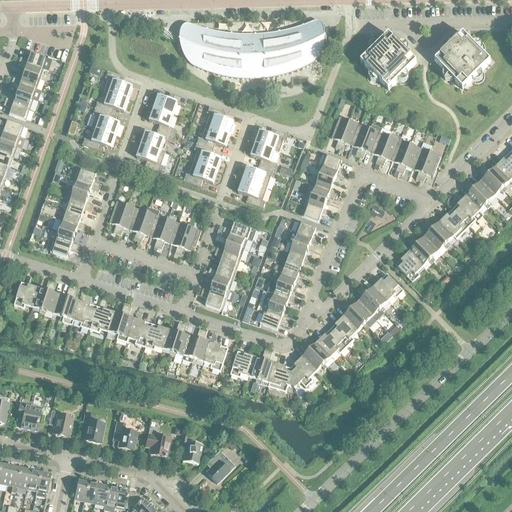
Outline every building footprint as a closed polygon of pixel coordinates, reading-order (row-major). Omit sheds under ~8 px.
[(324,30),(324,28),(323,27),(323,26),(322,25),(321,24),(321,23),(320,23),(319,22),(318,22),(317,22),(316,22),(313,23),(308,25),(305,26),(302,27),(297,28),(292,30),(287,31),(282,32),(273,34),(269,34),(261,35),(257,35),(252,35),(247,35),(242,35),(238,35),(233,35),(228,34),(223,34),(219,33),(214,32),(210,31),(205,30),(201,29),(196,27),(190,25),(189,25),(188,25),(187,25),(186,25),(185,25),(185,26),(184,26),(183,27),(182,28),(182,29),(181,32),(180,33),(180,35),(180,37),(180,39),(180,40),(179,40),(179,41),(180,42),(180,43),(180,46),(181,48),(182,52),(183,53),(183,55),(184,57),(185,59),(187,61),(188,62),(189,64),(191,65),(193,67),(196,68),(200,70),(203,72),(207,73),(210,74),(214,75),(218,76),(222,77),(226,78),(230,79),(234,79),(238,80),(242,80),(246,80),(251,80),(255,80),(259,80),(264,80),(268,79),(272,78),(277,78),(281,77),(285,76),(289,74),(293,73),(297,72),(301,70),(305,68),(309,67),(312,65),(314,64),(315,63),(316,61),(318,60),(319,58),(320,56),(321,54),(322,53),(323,51),(323,49),(324,47),(324,44),(325,42),(325,38),(326,38),(325,37),(325,33),(324,32),(324,30)] [(491,63),(463,35),(435,62),(463,90),(491,63)] [(416,63),(389,36),(361,63),(388,91),(416,63)] [(18,62),(43,71),(48,72),(51,62),(30,54),(27,61),(20,58),(18,62)] [(39,81),(43,71),(18,62),(17,66),(25,68),(22,75),(39,81)] [(94,77),(100,79),(102,73),(96,71),(94,77)] [(132,89),(133,89),(123,85),(124,80),(125,80),(125,79),(108,73),(108,74),(106,79),(106,80),(109,81),(104,93),(128,101),(132,89)] [(36,91),(39,81),(22,75),(20,81),(13,79),(11,83),(36,91)] [(41,93),(36,91),(11,83),(10,86),(18,89),(15,95),(32,101),(37,103),(41,93)] [(95,110),(112,116),(114,110),(124,114),(124,113),(128,101),(104,93),(109,95),(105,107),(97,104),(97,105),(96,110),(95,110)] [(4,103),(29,111),(32,101),(15,95),(13,102),(5,99),(4,103)] [(187,101),(170,95),(170,96),(169,101),(158,97),(158,98),(154,110),(173,117),(177,105),(185,107),(187,101)] [(346,102),(343,101),(341,100),(338,109),(343,111),(346,102)] [(8,116),(25,122),(29,111),(4,103),(3,107),(10,109),(8,116)] [(210,116),(207,126),(206,128),(230,137),(234,124),(234,125),(235,124),(224,120),(226,115),(226,114),(209,109),(208,115),(207,114),(207,115),(210,116)] [(96,117),(92,129),(116,138),(120,126),(120,125),(110,121),(112,116),(95,110),(93,116),(96,117)] [(150,122),(149,122),(149,123),(160,126),(158,132),(158,131),(158,132),(175,138),(175,137),(174,137),(176,132),(177,132),(169,129),(173,117),(154,110),(150,122)] [(335,150),(339,151),(350,122),(340,118),(331,140),(338,142),(335,150)] [(0,132),(19,139),(23,128),(6,122),(4,129),(0,127),(0,132)] [(345,145),(352,147),(360,126),(350,122),(339,151),(343,152),(345,145)] [(355,157),(359,159),(370,130),(360,126),(352,147),(358,150),(355,157)] [(197,145),(214,151),(213,151),(215,146),(226,149),(230,137),(206,128),(206,129),(211,130),(206,142),(199,139),(198,140),(199,140),(197,145)] [(82,147),(99,153),(99,152),(101,147),(112,150),(111,150),(116,138),(92,129),(92,130),(96,131),(92,143),(85,140),(84,141),(85,141),(83,146),(82,146),(82,147)] [(255,145),(279,154),(284,142),(287,143),(287,142),(286,142),(288,137),(289,137),(289,136),(272,130),(272,131),(270,136),(259,133),(260,133),(255,145)] [(366,153),(372,155),(380,134),(370,130),(359,159),(363,160),(366,153)] [(19,139),(0,132),(0,136),(1,137),(0,139),(0,143),(16,149),(21,151),(24,141),(19,139)] [(146,135),(141,147),(165,155),(161,153),(165,141),(172,144),(173,143),(172,143),(174,138),(175,138),(158,132),(157,132),(158,132),(156,137),(145,134),(146,135)] [(390,138),(380,134),(372,155),(378,158),(376,165),(379,167),(390,138)] [(392,163),(401,139),(391,135),(390,138),(379,167),(383,168),(386,160),(392,163)] [(396,173),(399,174),(410,145),(402,142),(403,140),(401,139),(392,163),(399,165),(396,173)] [(192,143),(186,141),(184,148),(188,150),(191,148),(192,143)] [(16,149),(0,143),(0,154),(12,159),(16,160),(17,158),(13,157),(16,149)] [(195,151),(194,151),(197,153),(193,165),(217,173),(221,161),(222,161),(222,160),(211,157),(213,151),(213,152),(214,151),(197,145),(196,146),(197,146),(195,151)] [(251,158),(255,160),(261,162),(259,167),(276,173),(278,167),(270,164),(274,152),(279,154),(255,145),(251,157),(251,158)] [(421,149),(410,145),(399,174),(403,176),(406,168),(412,171),(421,149)] [(137,159),(147,163),(145,168),(145,169),(162,175),(162,174),(163,169),(164,169),(164,168),(161,167),(165,155),(141,147),(137,159)] [(416,181),(420,182),(431,153),(422,150),(423,148),(421,147),(421,149),(412,171),(419,173),(416,181)] [(441,157),(431,153),(420,182),(423,183),(426,176),(433,179),(441,157)] [(0,166),(9,169),(12,159),(0,154),(0,166)] [(321,167),(345,176),(347,172),(339,170),(342,163),(325,156),(321,167)] [(504,160),(496,168),(510,183),(511,180),(511,159),(511,158),(506,163),(504,160)] [(184,182),(201,188),(201,187),(202,182),(213,186),(213,185),(217,173),(193,165),(189,177),(186,176),(184,182)] [(9,169),(0,166),(0,177),(5,180),(9,169)] [(504,188),(510,183),(496,168),(491,173),(484,166),(481,169),(505,193),(507,191),(504,188)] [(257,173),(247,169),(247,170),(243,182),(267,190),(271,178),(274,179),(274,178),(276,173),(259,167),(257,173)] [(344,180),(345,176),(321,167),(317,177),(334,183),(336,177),(344,180)] [(503,195),(505,193),(481,169),(478,171),(485,178),(480,183),(495,198),(500,192),(503,195)] [(79,171),(75,181),(100,190),(101,186),(94,183),(96,177),(79,171)] [(332,190),(334,183),(317,177),(313,187),(337,196),(339,193),(332,190)] [(72,191),(89,197),(91,191),(98,193),(100,190),(75,181),(72,191)] [(489,203),(495,198),(480,183),(476,188),(469,181),(466,184),(490,208),(492,206),(489,203)] [(247,203),(246,203),(246,204),(263,210),(263,209),(265,204),(265,203),(262,202),(267,190),(243,182),(239,194),(238,194),(249,198),(247,203)] [(490,208),(466,184),(463,186),(470,194),(465,198),(479,213),(485,207),(488,210),(490,208)] [(336,200),(337,196),(313,187),(309,197),(326,204),(329,197),(336,200)] [(72,191),(68,202),(93,210),(94,206),(86,204),(89,197),(72,191)] [(305,207),(330,217),(331,213),(324,210),(326,204),(309,197),(305,207)] [(483,216),(479,213),(465,198),(457,206),(459,209),(455,214),(469,228),(476,221),(477,222),(483,217),(483,216)] [(93,210),(68,202),(65,212),(82,218),(84,211),(91,214),(96,215),(97,211),(93,210)] [(113,234),(117,236),(127,207),(117,203),(109,224),(116,227),(113,234)] [(137,210),(127,207),(117,236),(121,237),(124,229),(130,232),(137,210)] [(328,220),(330,217),(305,207),(301,218),(318,224),(321,217),(328,220)] [(149,209),(148,214),(138,243),(141,244),(144,236),(150,239),(158,217),(159,213),(149,209)] [(134,241),(138,243),(148,214),(137,210),(130,232),(136,234),(134,241)] [(65,212),(61,222),(86,230),(87,227),(79,224),(82,218),(65,212)] [(456,241),(469,228),(455,214),(450,218),(447,216),(439,224),(454,238),(456,241)] [(158,217),(150,239),(157,241),(154,249),(158,250),(168,221),(158,217)] [(168,221),(158,250),(162,251),(164,244),(171,246),(178,224),(168,221)] [(448,244),(454,238),(439,224),(434,228),(427,221),(425,224),(449,249),(451,246),(448,244)] [(86,230),(61,222),(57,232),(74,238),(77,232),(84,234),(86,230)] [(178,224),(171,246),(177,248),(175,256),(178,257),(189,228),(178,224)] [(295,234),(319,244),(321,240),(313,237),(316,230),(299,224),(295,234)] [(446,251),(449,249),(425,224),(422,227),(429,234),(424,239),(438,253),(444,248),(446,251)] [(251,231),(234,225),(232,231),(224,229),(223,232),(247,241),(251,231)] [(189,228),(178,257),(182,258),(185,251),(194,254),(201,232),(189,228)] [(57,232),(54,242),(83,253),(84,249),(72,245),(74,238),(57,232)] [(247,241),(223,232),(222,236),(229,239),(227,245),(244,251),(247,241)] [(318,247),(319,244),(295,234),(291,244),(308,251),(311,244),(318,247)] [(433,259),(438,253),(424,239),(419,244),(412,236),(409,239),(433,264),(435,262),(433,259)] [(408,254),(423,269),(428,263),(431,266),(433,264),(409,239),(406,242),(413,249),(408,254)] [(83,253),(54,242),(50,253),(67,259),(70,252),(77,255),(78,252),(83,253)] [(306,257),(308,251),(291,244),(287,254),(312,264),(313,260),(306,257)] [(244,251),(227,245),(225,252),(217,249),(216,253),(240,261),(244,251)] [(240,261),(216,253),(214,257),(222,259),(220,266),(237,272),(240,261)] [(310,267),(312,264),(287,254),(283,264),(300,271),(303,264),(310,267)] [(417,274),(423,269),(408,254),(400,262),(403,264),(398,269),(412,284),(420,277),(417,274)] [(298,277),(300,271),(283,264),(280,275),(304,284),(305,280),(298,277)] [(209,273),(233,282),(237,272),(220,266),(217,272),(210,269),(209,273)] [(213,286),(230,292),(233,282),(209,273),(207,277),(215,280),(213,286)] [(302,288),(304,284),(280,275),(276,285),(293,291),(295,285),(302,288)] [(374,288),(388,303),(394,297),(396,300),(404,293),(389,278),(384,283),(382,280),(374,288)] [(443,288),(450,281),(446,278),(439,285),(443,288)] [(45,292),(39,290),(33,309),(40,311),(39,315),(42,316),(52,283),(49,282),(45,292)] [(52,283),(42,316),(45,317),(46,313),(53,316),(60,296),(53,294),(56,285),(52,283)] [(272,295),(296,304),(298,300),(290,297),(293,291),(276,285),(272,295)] [(202,294),(226,302),(230,292),(213,286),(210,293),(203,290),(202,294)] [(382,308),(388,303),(374,288),(369,293),(362,286),(359,289),(383,313),(385,311),(382,308)] [(33,309),(39,290),(31,287),(30,291),(20,287),(14,307),(24,310),(25,307),(33,309)] [(66,298),(60,296),(53,316),(61,318),(60,322),(62,323),(73,290),(69,289),(66,298)] [(381,315),(383,313),(359,289),(356,292),(363,299),(358,303),(373,318),(378,312),(381,315)] [(73,290),(62,323),(62,324),(72,327),(74,322),(80,303),(74,301),(77,291),(73,290)] [(226,302),(202,294),(200,297),(208,300),(205,307),(222,313),(226,302)] [(295,308),(296,304),(272,295),(268,305),(285,311),(287,305),(295,308)] [(367,324),(373,318),(358,303),(353,308),(346,301),(343,304),(367,328),(370,326),(367,324)] [(97,308),(80,303),(74,322),(81,325),(80,328),(90,331),(97,308)] [(365,330),(367,328),(343,304),(341,307),(348,314),(343,319),(357,333),(363,328),(365,330)] [(282,318),(285,311),(268,305),(264,315),(288,324),(290,320),(282,318)] [(121,316),(114,314),(108,333),(116,335),(114,339),(117,340),(128,307),(124,306),(121,316)] [(128,307),(117,340),(117,341),(127,344),(129,340),(135,320),(128,318),(132,309),(128,307)] [(97,308),(90,331),(99,334),(100,331),(108,333),(114,314),(97,308)] [(287,328),(288,324),(264,315),(260,325),(277,332),(280,325),(287,328)] [(337,329),(332,334),(347,348),(354,341),(352,339),(357,333),(343,319),(335,326),(337,329)] [(146,324),(135,320),(129,340),(136,342),(135,346),(145,349),(151,329),(144,327),(146,324)] [(169,357),(172,358),(183,325),(179,324),(176,333),(169,331),(163,351),(170,353),(169,357)] [(186,326),(183,325),(172,358),(175,358),(176,355),(184,357),(190,338),(183,336),(186,326)] [(157,331),(151,329),(145,349),(154,352),(155,348),(163,351),(169,331),(159,328),(157,331)] [(196,340),(190,338),(184,357),(191,360),(190,363),(193,364),(203,332),(199,330),(196,340)] [(197,361),(204,364),(210,344),(204,342),(207,333),(203,332),(193,364),(195,365),(197,361)] [(340,356),(347,348),(332,334),(328,339),(325,336),(317,344),(331,358),(337,353),(340,356)] [(326,369),(328,367),(334,361),(331,358),(317,344),(312,349),(305,341),(302,344),(326,369)] [(218,347),(210,344),(204,364),(212,366),(210,370),(220,373),(227,353),(217,350),(218,347)] [(324,371),(326,369),(302,344),(300,347),(307,354),(302,359),(316,374),(322,368),(324,371)] [(262,361),(255,359),(249,378),(256,380),(255,384),(258,385),(268,352),(265,351),(262,361)] [(272,354),(268,352),(258,385),(261,386),(262,382),(269,385),(276,365),(269,363),(272,354)] [(249,378),(255,359),(244,355),(243,359),(236,356),(230,376),(240,379),(241,376),(249,378)] [(296,369),(292,374),(295,389),(300,384),(306,389),(313,382),(310,379),(316,374),(302,359),(294,367),(296,369)] [(288,387),(295,389),(292,374),(285,372),(286,369),(276,365),(269,385),(268,388),(286,394),(288,387)] [(8,406),(7,406),(9,400),(0,398),(0,426),(0,425),(4,425),(8,406)] [(20,403),(16,420),(22,422),(20,429),(36,432),(40,413),(41,408),(30,406),(20,403)] [(58,414),(51,413),(49,426),(55,427),(53,436),(59,437),(59,439),(60,439),(60,437),(68,439),(72,420),(57,416),(58,414)] [(95,418),(91,417),(84,416),(80,435),(86,437),(85,443),(101,446),(105,426),(94,424),(95,418)] [(124,426),(116,425),(113,442),(119,444),(117,449),(125,451),(125,452),(130,453),(130,452),(133,453),(137,435),(123,432),(124,426)] [(149,430),(145,448),(151,449),(150,456),(157,458),(158,459),(162,460),(163,459),(165,460),(169,440),(154,437),(156,431),(149,430)] [(182,436),(179,450),(185,451),(182,463),(198,466),(202,447),(187,444),(188,438),(182,436)] [(219,452),(205,466),(209,470),(205,474),(217,486),(235,468),(219,452)] [(7,465),(0,464),(0,465),(0,485),(6,487),(10,468),(7,467),(7,465)] [(16,489),(20,468),(14,467),(13,469),(10,468),(6,487),(16,489)] [(16,489),(26,491),(30,472),(27,471),(27,469),(20,468),(16,489)] [(30,472),(26,491),(36,493),(40,472),(34,471),(33,473),(30,472)] [(47,474),(40,472),(36,493),(35,498),(45,500),(50,476),(47,476),(47,474)] [(81,483),(78,482),(73,501),(84,503),(88,482),(82,481),(81,483)] [(84,503),(94,506),(98,487),(95,486),(95,484),(88,482),(84,503)] [(98,487),(94,506),(104,508),(108,487),(101,485),(101,487),(98,487)] [(113,511),(114,510),(118,491),(115,490),(115,488),(108,487),(104,508),(102,511),(113,511)] [(128,510),(136,495),(128,493),(129,491),(121,489),(121,491),(118,491),(114,510),(123,511),(124,511),(125,510),(128,510)] [(142,501),(136,495),(128,510),(126,511),(145,511),(150,508),(148,506),(149,505),(144,499),(142,501)]
